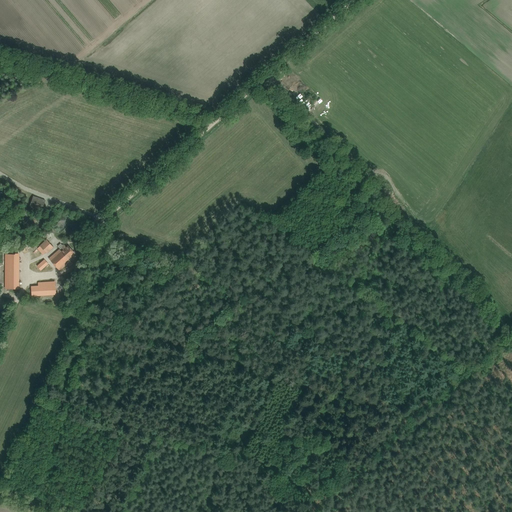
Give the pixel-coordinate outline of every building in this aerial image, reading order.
[(41,212),(43,205),(45,200),(33,196),(32,201),(29,207),(41,212)] [(43,252),(45,254),(46,253),(48,251),(49,250),(53,247),(47,240),(41,246),(37,249),(42,253),(43,252)] [(52,255),(49,258),(59,270),(66,264),(67,264),(70,266),(72,264),(68,259),(75,253),(68,246),(66,247),(64,245),(63,246),(61,244),(58,246),(61,250),(63,249),(63,250),(61,252),(59,249),(52,255)] [(5,289),(20,289),(19,254),(5,254),(5,289)] [(48,264),(44,259),(37,266),(41,270),(48,264)] [(31,286),(32,296),(57,294),(56,281),(38,282),(38,285),(31,286)]
